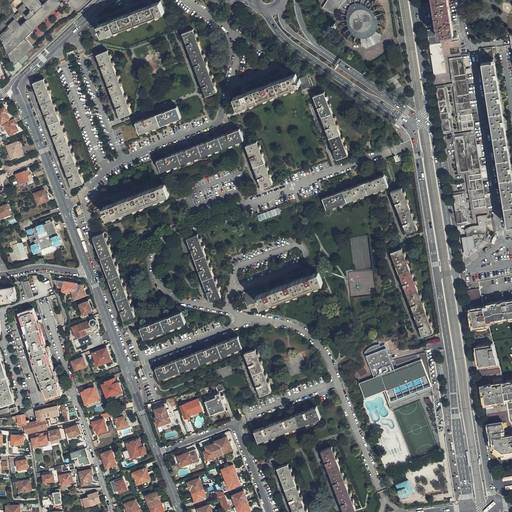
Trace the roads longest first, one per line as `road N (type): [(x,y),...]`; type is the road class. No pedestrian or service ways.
road 1 (primary): [(411,131),(470,509)]
road 2 (primary): [(485,463),(432,129)]
road 3 (residential): [(112,511),(43,301)]
road 4 (residential): [(89,271),(18,90),(27,70)]
road 5 (residential): [(156,452),(89,271)]
road 6 (primary): [(266,10),(289,44),(411,131)]
road 7 (residential): [(269,511),(236,423),(156,452)]
